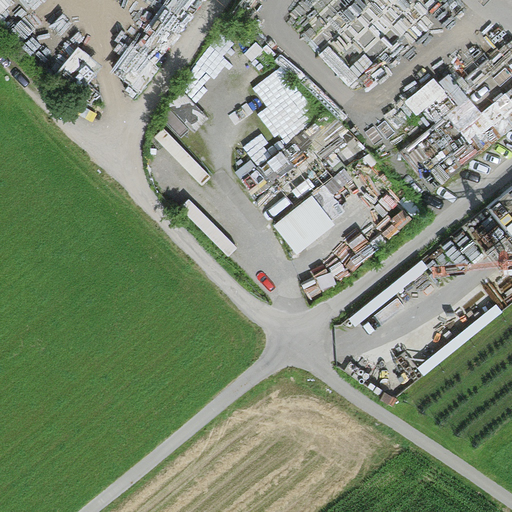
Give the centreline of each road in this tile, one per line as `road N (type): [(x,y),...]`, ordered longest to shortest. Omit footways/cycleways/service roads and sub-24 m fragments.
road 1 (unclassified): [(511,172),(300,350)]
road 2 (track): [(511,506),(300,350)]
road 3 (track): [(300,350),(101,511)]
road 4 (track): [(113,174),(0,60)]
